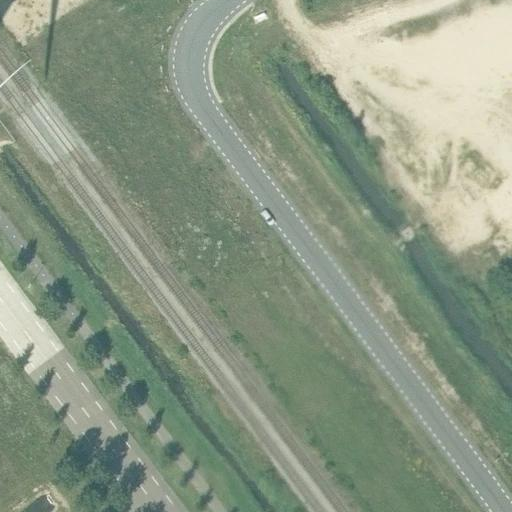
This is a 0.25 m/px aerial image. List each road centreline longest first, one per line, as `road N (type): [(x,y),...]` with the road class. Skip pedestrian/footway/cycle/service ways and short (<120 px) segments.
road 1 (unclassified): [(505,511),(194,90),(191,37),(198,21),(227,0)]
road 2 (unclassified): [(157,511),(0,302)]
